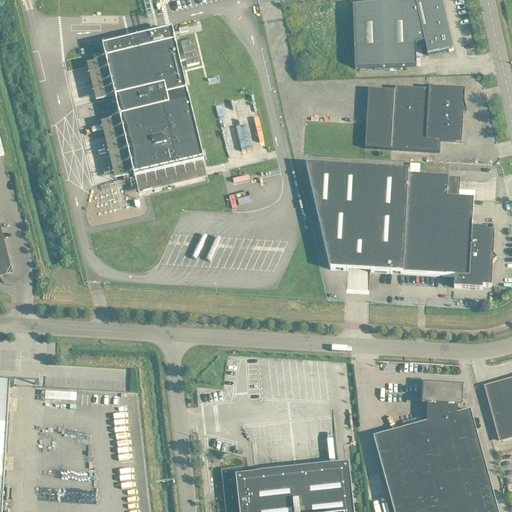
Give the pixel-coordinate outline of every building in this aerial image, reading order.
[(25,0),(78,228),(289,179),(251,15),(218,22),(212,0),(102,0),(75,6),(73,0),(25,0)] [(426,0),(409,0),(353,7),(355,70),(416,67),(416,46),(425,44),(427,56),(449,51),(449,53),(454,52),(444,11),(443,11),(441,2),(427,4),(426,0)] [(465,91),(429,89),(428,91),(395,89),(394,92),(368,90),(365,149),(440,154),(440,142),(462,143),(463,112),(466,112),(464,102),(465,91)] [(402,275),(408,177),(409,172),(306,166),(330,270),(402,275)] [(448,179),(408,177),(402,275),(455,278),(454,289),(482,290),(483,287),(491,288),(493,264),(497,261),(493,256),(494,233),(486,232),(486,229),(472,229),(473,201),(447,199),(448,179)] [(0,274),(9,273),(0,237),(0,274)] [(511,380),(488,387),(503,442),(511,439),(511,380)] [(0,511),(2,511),(10,384),(14,384),(14,383),(0,382),(0,511)] [(497,511),(470,411),(457,415),(457,407),(462,407),(463,386),(441,385),(440,384),(440,385),(436,385),(436,384),(435,384),(435,385),(423,384),(422,405),(427,405),(426,424),(373,438),(393,511),(497,511)] [(53,389),(52,397),(78,398),(78,390),(53,389)] [(231,471),(222,472),(226,511),(353,511),(349,471),(348,472),(348,473),(249,483),(243,484),(241,469),(231,470),(231,471)]
